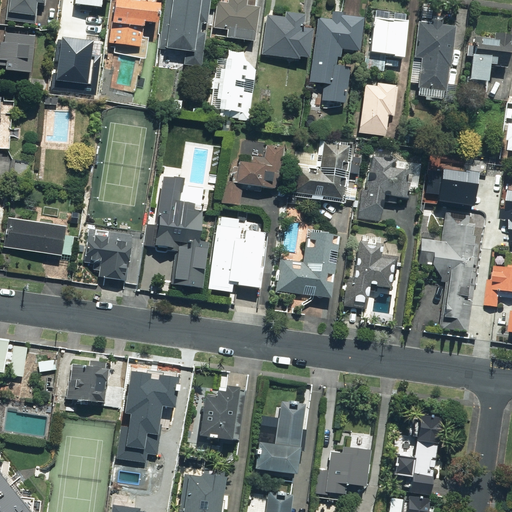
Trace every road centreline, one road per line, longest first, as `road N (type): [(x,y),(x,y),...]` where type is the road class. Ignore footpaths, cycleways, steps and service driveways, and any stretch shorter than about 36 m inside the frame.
road 1 (residential): [(0,304),(501,376)]
road 2 (residential): [(501,376),(480,511)]
